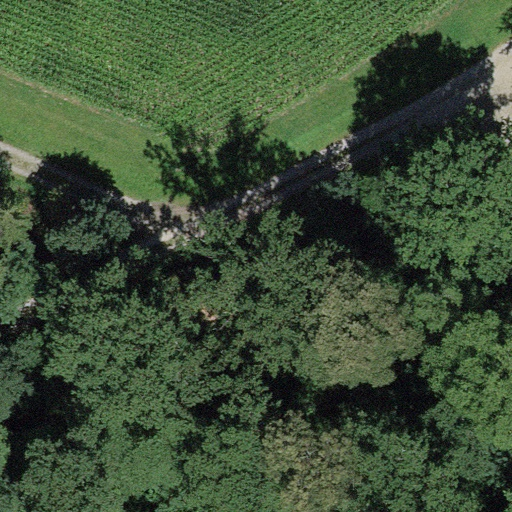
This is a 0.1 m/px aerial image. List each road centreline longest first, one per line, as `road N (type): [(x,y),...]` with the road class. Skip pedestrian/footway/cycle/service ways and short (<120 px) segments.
road 1 (track): [(142,252),(428,104)]
road 2 (track): [(0,328),(142,252)]
road 3 (track): [(142,252),(0,183)]
